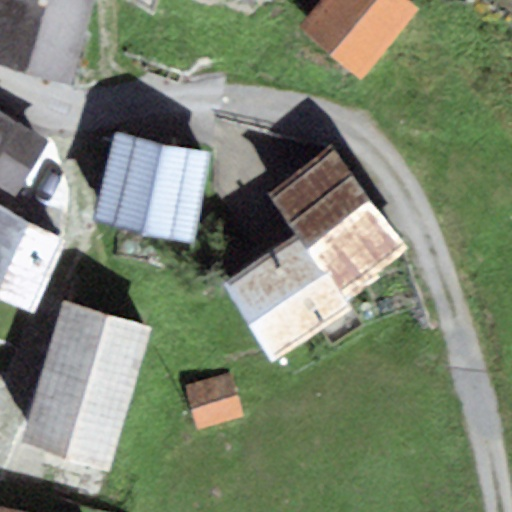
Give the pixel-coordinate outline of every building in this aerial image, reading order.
[(107,0),(12,0),(0,43),(0,58),(85,82),(107,0)] [(430,11),(416,0),(334,0),(313,26),(378,77),(430,11)] [(47,165),(0,134),(0,189),(21,204),(47,165)] [(220,157),(124,137),(103,216),(204,241),(220,157)] [(420,250),(340,144),(281,188),(315,234),(361,295),(420,250)] [(0,294),(29,309),(61,238),(0,204),(0,294)] [(361,295),(315,234),(238,281),(284,354),(361,314),(361,295)] [(161,329),(75,303),(33,439),(119,465),(161,329)] [(239,383),(193,393),(202,436),(248,426),(239,383)]
